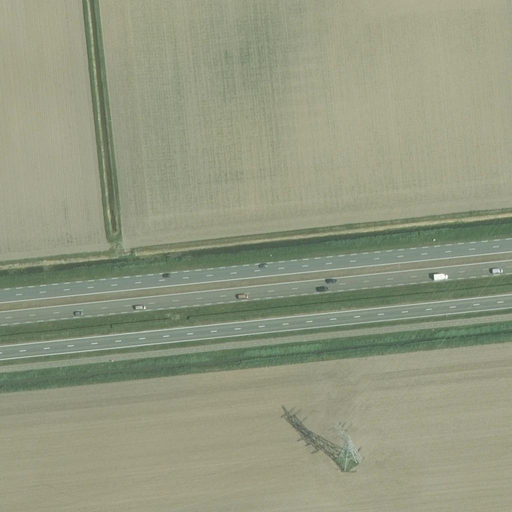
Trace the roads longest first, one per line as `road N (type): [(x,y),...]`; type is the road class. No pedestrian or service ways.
road 1 (primary): [(511,245),(0,296)]
road 2 (primary): [(0,318),(511,267)]
